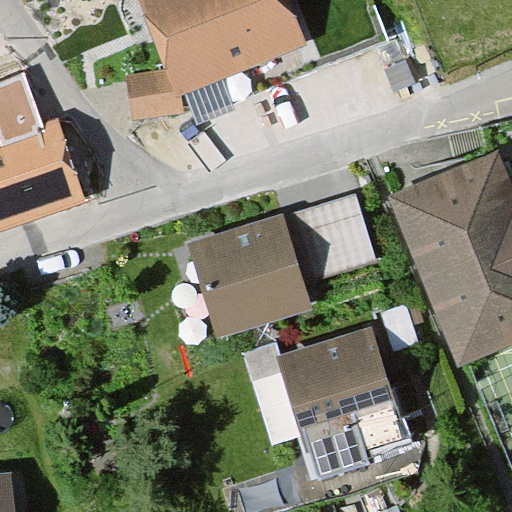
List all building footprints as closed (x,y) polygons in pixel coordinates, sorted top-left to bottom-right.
[(138,0),(167,74),(125,77),(129,120),(182,117),(181,93),(310,43),(291,0),(138,0)] [(40,130),(22,78),(0,85),(0,233),(84,205),(57,124),(40,130)] [(489,156),(387,196),(458,369),(511,347),(511,176),(500,152),(489,156)] [(292,213),(187,243),(214,334),(319,303),(292,213)] [(367,333),(281,360),(318,477),(375,459),(364,423),(393,414),(367,333)]
